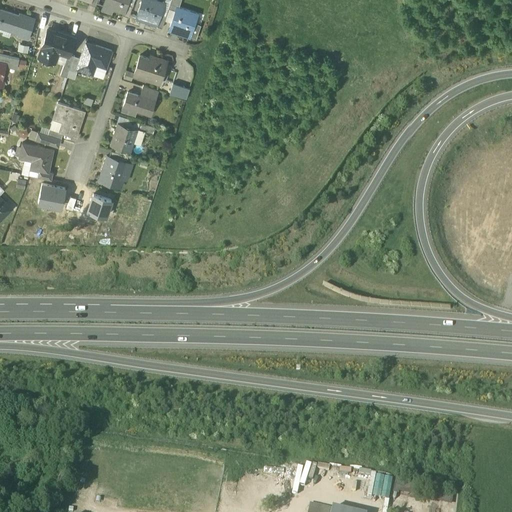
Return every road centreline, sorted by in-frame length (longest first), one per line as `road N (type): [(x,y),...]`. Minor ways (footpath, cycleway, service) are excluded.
road 1 (motorway): [(511,72),(457,87),(418,117),(338,234),(289,275),(233,293),(84,306)]
road 2 (motorway): [(0,342),(511,417)]
road 3 (motorway): [(0,330),(274,333),(511,348)]
road 4 (motorway): [(511,324),(84,306)]
road 5 (motorway): [(511,313),(446,278),(423,239),(418,211),(420,178),(437,140),(480,103),(511,94)]
road 6 (residential): [(131,33),(84,167)]
